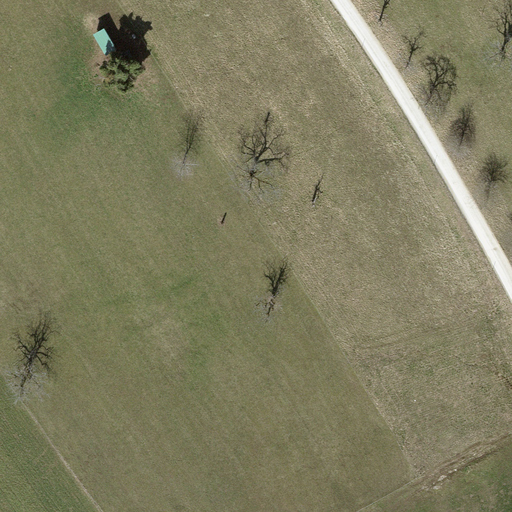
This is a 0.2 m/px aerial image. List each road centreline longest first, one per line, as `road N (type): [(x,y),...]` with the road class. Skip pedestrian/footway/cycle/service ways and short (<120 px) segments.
road 1 (track): [(511,280),(337,0)]
road 2 (track): [(386,511),(511,441)]
